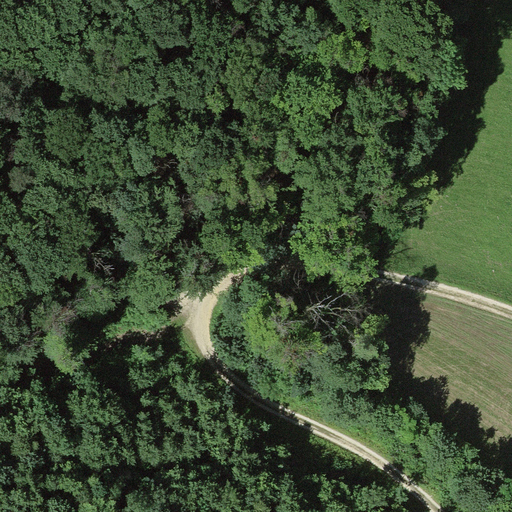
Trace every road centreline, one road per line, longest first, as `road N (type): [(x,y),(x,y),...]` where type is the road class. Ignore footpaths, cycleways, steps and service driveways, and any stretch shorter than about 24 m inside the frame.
road 1 (track): [(511,312),(333,258),(275,262),(210,300),(175,307),(0,272)]
road 2 (track): [(192,305),(200,337),(228,377),(395,469),(433,511)]
road 3 (track): [(195,319),(0,380)]
